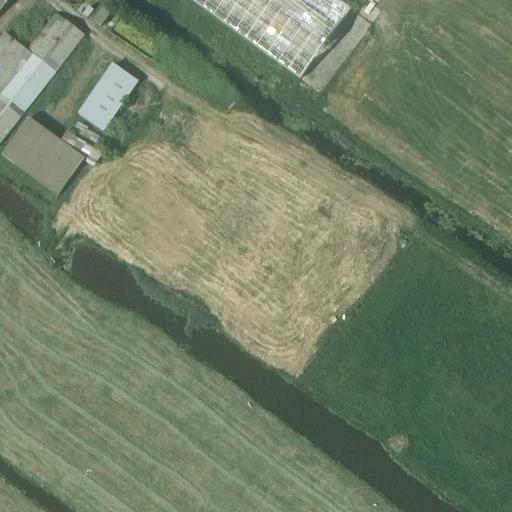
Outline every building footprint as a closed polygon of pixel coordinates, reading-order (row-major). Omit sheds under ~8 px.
[(0,0),(0,14),(11,0),(0,0)] [(188,0),(299,81),(351,12),(334,0),(188,0)] [(101,29),(111,15),(100,7),(90,21),(101,29)] [(26,52),(10,40),(4,35),(0,41),(0,144),(83,37),(54,15),(26,52)] [(103,135),(138,84),(112,66),(77,117),(103,135)] [(61,144),(29,120),(1,157),(58,199),(84,163),(92,169),(102,156),(92,148),(97,141),(86,133),(87,132),(80,126),(71,138),(67,136),(61,144)]
